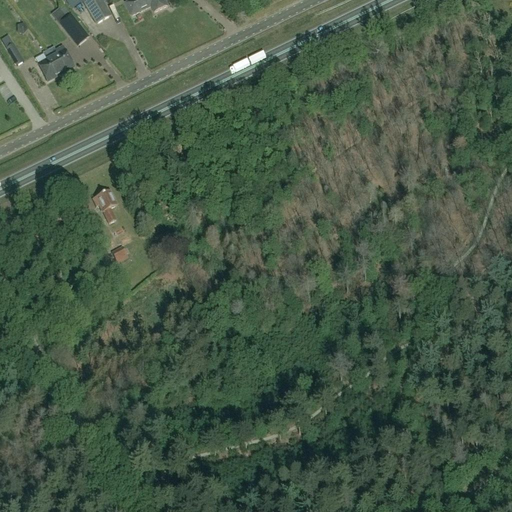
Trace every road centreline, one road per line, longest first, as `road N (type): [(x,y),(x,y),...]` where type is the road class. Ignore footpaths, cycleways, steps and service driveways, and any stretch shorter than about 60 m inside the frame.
road 1 (trunk): [(0,189),(390,0)]
road 2 (unclassified): [(0,151),(313,0)]
road 3 (unclassified): [(126,511),(0,279)]
